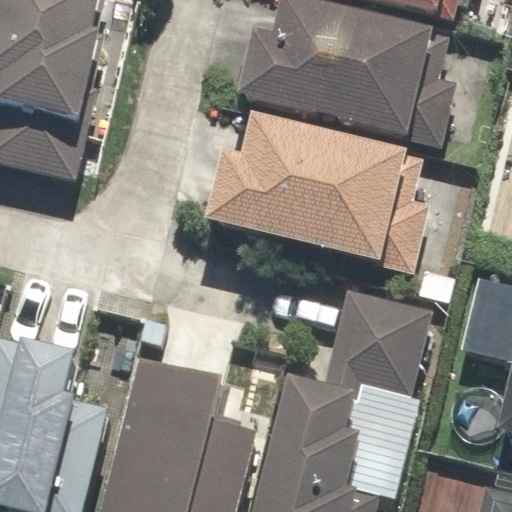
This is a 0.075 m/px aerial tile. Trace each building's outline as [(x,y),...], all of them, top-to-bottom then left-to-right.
[(96,9),(53,0),(0,0),(0,184),(72,200),(105,58),(86,54),(96,9)] [(278,0),(277,7),(449,47),(460,0),(278,0)] [(243,60),(228,126),(439,175),(457,99),(440,95),(447,64),(271,23),(262,64),(243,60)] [(212,175),(194,251),(408,301),(427,218),(412,215),(422,174),(245,134),(234,180),(212,175)] [(279,400),(250,511),(351,511),(378,406),(409,414),(432,326),(342,303),(315,409),(279,400)] [(511,354),(487,461),(511,466),(511,354)] [(0,369),(0,511),(86,511),(105,436),(58,425),(67,386),(0,369)] [(128,378),(95,511),(240,511),(254,458),(209,447),(220,401),(128,378)] [(511,511),(511,509),(480,502),(477,511),(511,511)]
